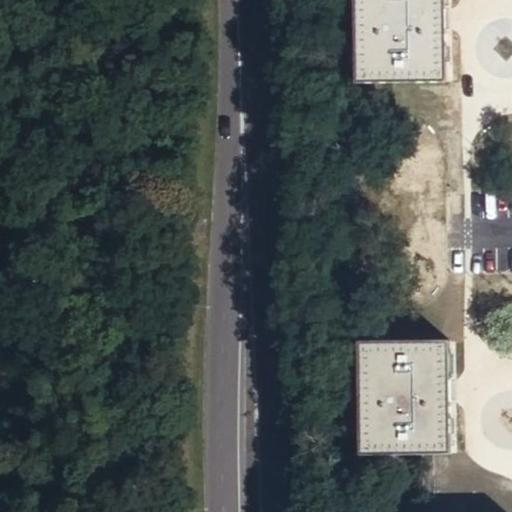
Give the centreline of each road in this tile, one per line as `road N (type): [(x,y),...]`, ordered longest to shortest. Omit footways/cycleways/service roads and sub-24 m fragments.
road 1 (tertiary): [(253,0),(255,511)]
road 2 (track): [(69,0),(0,200)]
